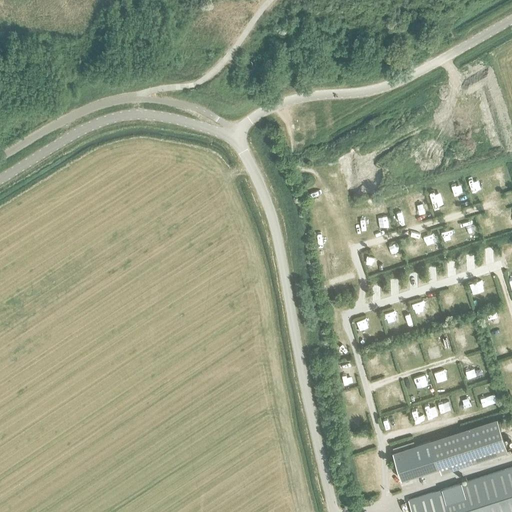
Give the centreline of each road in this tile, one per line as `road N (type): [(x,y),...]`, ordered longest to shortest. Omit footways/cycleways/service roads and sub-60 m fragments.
road 1 (unclassified): [(233,139),(274,224),(333,511)]
road 2 (unclassified): [(511,19),(378,89),(277,104),(233,139)]
road 3 (unclassified): [(0,179),(76,132),(121,116),(169,117),(233,139)]
